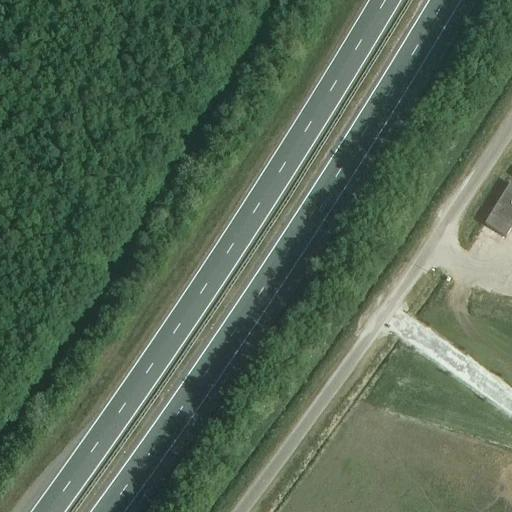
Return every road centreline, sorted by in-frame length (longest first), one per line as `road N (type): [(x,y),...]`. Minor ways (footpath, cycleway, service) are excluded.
road 1 (trunk): [(385,0),(214,273),(46,511)]
road 2 (trunk): [(105,511),(359,140),(444,0)]
road 3 (unclassified): [(240,511),(511,125)]
